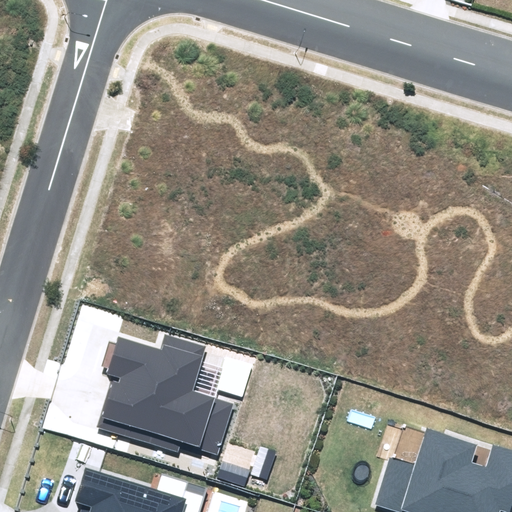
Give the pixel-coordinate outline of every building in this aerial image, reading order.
[(183,444),(218,455),(234,404),(193,391),(206,347),(165,335),(160,351),(118,338),(116,344),(109,341),(101,366),(110,369),(108,374),(121,378),(120,383),(111,380),(97,426),(180,452),(183,444)] [(389,457),(374,504),(399,511),(500,511),(504,511),(509,511),(511,504),(511,450),(493,444),(486,467),(471,463),(476,445),(425,429),(414,465),(389,457)] [(260,446),(251,474),(266,480),(276,452),(260,446)] [(217,478),(244,487),(249,471),(222,462),(217,478)] [(83,504),(80,511),(198,511),(206,488),(161,474),(156,490),(84,468),(74,501),(83,504)]
